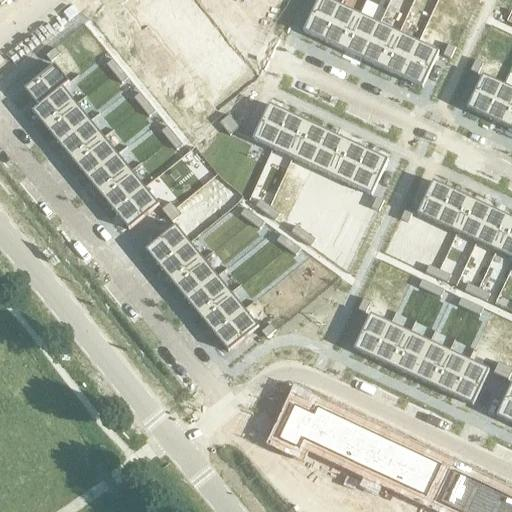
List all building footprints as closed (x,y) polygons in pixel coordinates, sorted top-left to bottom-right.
[(123,0),(116,0),(112,4),(117,11),(126,3),(123,0)] [(136,0),(128,7),(143,24),(149,19),(172,0),(136,0)] [(172,0),(149,19),(162,36),(195,9),(187,0),(172,0)] [(324,0),(319,0),(304,33),(324,43),(340,8),(324,0)] [(340,8),(324,43),(343,52),(360,17),(340,8)] [(195,9),(162,36),(176,53),(209,26),(195,9)] [(360,17),(343,52),(363,61),(380,26),(360,17)] [(209,26),(176,53),(190,69),(222,43),(209,26)] [(380,26),(363,61),(383,70),(399,35),(380,26)] [(399,35),(383,70),(402,80),(419,44),(399,35)] [(222,43),(190,69),(203,86),(236,59),(222,43)] [(419,44),(402,80),(423,89),(439,54),(419,44)] [(449,46),(444,57),(451,60),(456,49),(449,46)] [(56,50),(47,58),(52,64),(61,56),(56,50)] [(126,51),(120,56),(127,65),(133,60),(126,51)] [(236,59),(203,86),(218,103),(250,77),(236,59)] [(133,60),(127,65),(135,75),(141,70),(133,60)] [(113,61),(107,66),(115,76),(121,71),(113,61)] [(476,61),(471,72),(478,76),(483,65),(476,61)] [(55,67),(25,92),(39,109),(63,89),(69,84),(55,67)] [(121,71),(115,76),(122,85),(129,80),(121,71)] [(483,77),(467,110),(487,120),(503,86),(483,77)] [(153,85),(147,90),(155,99),(161,94),(153,85)] [(511,90),(503,86),(487,120),(507,129),(511,118),(511,90)] [(39,109),(33,114),(46,131),(77,106),(63,89),(39,109)] [(161,94),(155,99),(162,108),(168,103),(161,94)] [(141,95),(135,100),(142,109),(148,104),(141,95)] [(148,104),(142,109),(150,118),(156,113),(148,104)] [(77,106),(46,131),(60,147),(90,123),(77,106)] [(269,106),(253,141),(273,151),(290,115),(269,106)] [(290,115),(273,151),(293,160),(309,125),(290,115)] [(230,117),(220,125),(226,131),(235,123),(230,117)] [(90,123),(60,147),(74,164),(104,140),(90,123)] [(235,123),(226,131),(231,137),(240,129),(235,123)] [(309,125),(293,160),(312,169),(329,134),(309,125)] [(168,128),(162,133),(170,142),(176,137),(168,128)] [(329,134),(312,169),(332,178),(349,143),(329,134)] [(176,137),(170,142),(177,152),(183,147),(176,137)] [(104,140),(74,164),(87,181),(118,156),(104,140)] [(349,143),(332,178),(352,187),(366,156),(368,152),(349,143)] [(366,156),(352,187),(372,197),(388,162),(368,152),(366,156)] [(118,156),(87,181),(101,198),(131,173),(118,156)] [(131,173),(101,198),(115,214),(145,190),(131,173)] [(433,183),(418,216),(438,225),(453,192),(433,183)] [(145,190),(115,214),(129,232),(159,207),(145,190)] [(453,192),(438,225),(457,234),(473,201),(453,192)] [(377,199),(372,210),(379,213),(384,202),(377,199)] [(261,201),(256,208),(266,215),(271,208),(261,201)] [(473,201),(457,234),(477,244),(493,210),(473,201)] [(172,203),(162,211),(168,217),(177,209),(172,203)] [(271,208),(266,215),(276,222),(280,216),(271,208)] [(177,209),(168,217),(173,223),(182,216),(177,209)] [(246,210),(241,217),(251,224),(255,217),(246,210)] [(406,210),(401,221),(409,224),(414,213),(406,210)] [(511,219),(493,210),(477,244),(497,253),(511,219)] [(255,217),(251,224),(260,231),(265,224),(255,217)] [(511,219),(497,253),(511,259),(511,219)] [(176,227),(146,252),(160,269),(190,245),(176,227)] [(297,227),(292,234),(302,241),(306,234),(297,227)] [(306,234),(302,241),(311,248),(316,241),(306,234)] [(282,236),(277,243),(287,250),(292,243),(282,236)] [(292,243),(287,250),(297,257),(301,250),(292,243)] [(190,245),(160,269),(173,286),(204,261),(190,245)] [(204,261),(173,286),(187,303),(217,278),(204,261)] [(430,267),(426,274),(437,279),(440,272),(430,267)] [(440,272),(437,279),(448,284),(451,277),(440,272)] [(217,278),(187,303),(201,319),(231,295),(217,278)] [(423,281),(419,289),(430,294),(434,286),(423,281)] [(469,285),(465,292),(476,297),(480,290),(469,285)] [(434,286),(430,294),(441,299),(445,291),(434,286)] [(480,290),(476,297),(487,303),(490,295),(480,290)] [(231,295),(201,319),(215,336),(245,312),(231,295)] [(364,300),(359,311),(366,315),(371,304),(364,300)] [(462,300),(459,307),(469,312),(473,305),(462,300)] [(473,305),(469,312),(480,317),(484,310),(473,305)] [(245,312),(215,336),(229,354),(259,329),(245,312)] [(370,316),(354,351),(374,361),(391,326),(370,316)] [(271,326),(262,334),(267,340),(277,332),(271,326)] [(391,326),(374,361),(394,370),(410,335),(391,326)] [(410,335),(394,370),(413,379),(430,344),(410,335)] [(430,344),(413,379),(433,388),(449,353),(430,344)] [(449,353),(433,388),(452,397),(469,362),(449,353)] [(469,362),(452,397),(473,407),(489,372),(469,362)] [(499,364),(494,375),(502,378),(507,367),(499,364)] [(511,369),(507,367),(502,378),(509,381),(511,374),(511,369)] [(511,384),(496,418),(511,425),(511,384)] [(296,408),(288,426),(308,435),(316,418),(296,408)] [(308,435),(304,443),(318,449),(333,417),(319,411),(316,418),(308,435)] [(333,417),(318,449),(331,455),(347,423),(333,417)] [(347,423),(331,455),(345,462),(360,430),(347,423)] [(288,426),(280,443),(300,452),(304,443),(308,435),(288,426)] [(360,430),(345,462),(359,468),(374,436),(360,430)] [(248,434),(245,442),(256,447),(259,439),(248,434)] [(374,436),(359,468),(372,475),(387,442),(374,436)] [(259,439),(256,447),(267,452),(270,445),(259,439)] [(387,442),(372,475),(386,481),(401,449),(387,442)] [(401,449),(386,481),(399,487),(415,455),(401,449)] [(415,455),(399,487),(413,494),(428,461),(415,455)] [(306,457),(301,468),(308,471),(313,460),(306,457)] [(313,460),(308,471),(315,474),(320,463),(313,460)] [(428,461),(413,494),(428,500),(443,468),(428,461)] [(333,469),(328,480),(335,484),(340,473),(333,469)] [(340,473),(335,484),(342,487),(347,476),(340,473)] [(455,474),(440,506),(451,511),(454,511),(470,481),(455,474)] [(470,481),(454,511),(469,511),(482,487),(470,481)] [(360,482),(355,493),(362,496),(367,486),(360,482)] [(367,486),(362,496),(369,500),(374,489),(367,486)] [(482,487),(469,511),(487,511),(497,494),(482,487)] [(497,494),(487,511),(504,511),(510,500),(497,494)] [(387,495),(382,506),(389,509),(394,498),(387,495)] [(394,498),(389,509),(395,511),(396,511),(402,502),(394,498)]
